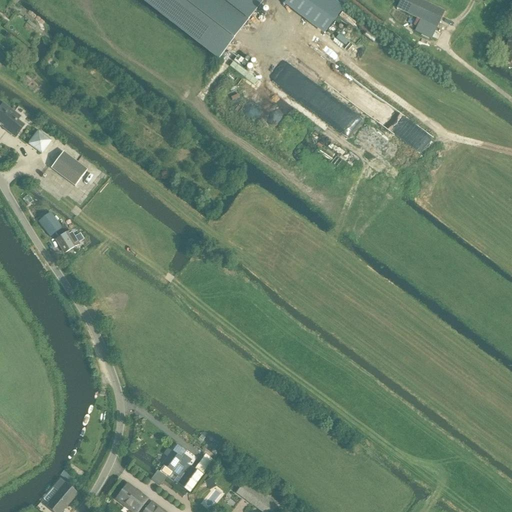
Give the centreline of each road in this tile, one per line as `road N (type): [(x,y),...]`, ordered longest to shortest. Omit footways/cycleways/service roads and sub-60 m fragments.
road 1 (tertiary): [(80,511),(118,443),(121,405),(100,343),(0,180)]
road 2 (track): [(200,0),(243,32),(348,30),(511,140)]
road 3 (track): [(332,242),(368,158),(248,70)]
road 4 (track): [(218,114),(40,0)]
road 5 (track): [(511,99),(442,44),(473,0)]
